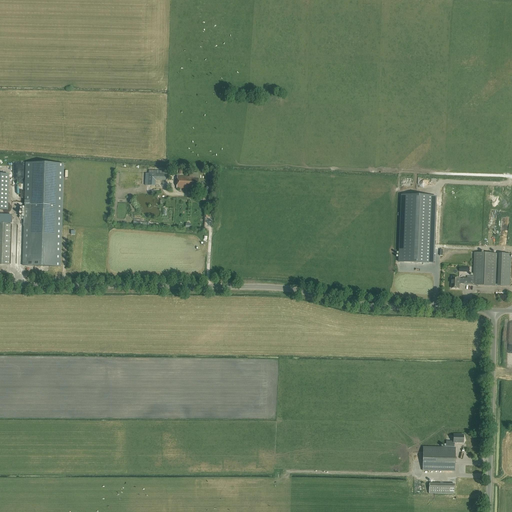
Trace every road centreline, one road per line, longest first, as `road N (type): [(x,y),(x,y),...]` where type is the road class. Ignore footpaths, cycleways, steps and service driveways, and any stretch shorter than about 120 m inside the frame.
road 1 (unclassified): [(494,310),(362,304),(268,286),(0,284)]
road 2 (unclassified): [(487,511),(494,310)]
